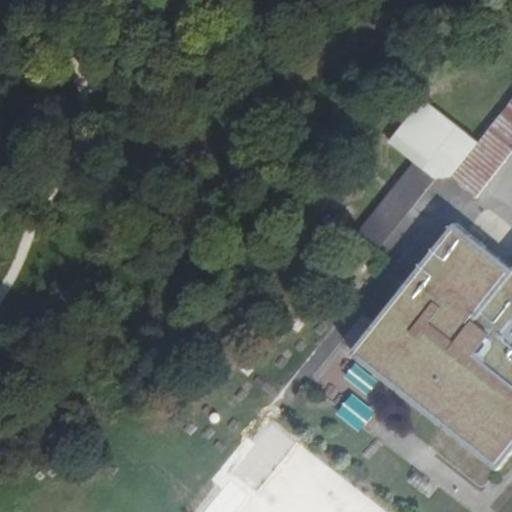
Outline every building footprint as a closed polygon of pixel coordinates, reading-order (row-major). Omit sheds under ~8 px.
[(511,102),(453,176),(478,196),(511,153),(511,102)] [(357,235),(377,251),(421,197),(400,180),(357,235)] [(511,451),(511,265),(458,223),(354,351),(410,396),(464,439),(499,467),(511,451)] [(366,390),(375,376),(357,366),(349,379),(366,390)] [(419,475),(413,484),(424,493),(431,484),(419,475)]
